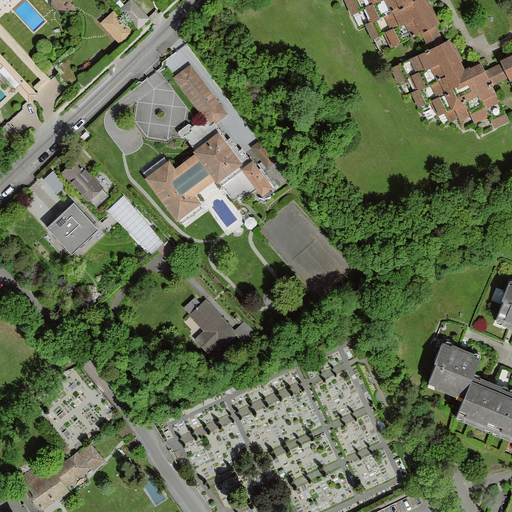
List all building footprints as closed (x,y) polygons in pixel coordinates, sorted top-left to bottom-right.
[(347,0),(352,13),(360,10),(356,0),(347,0)] [(365,0),(370,7),(382,1),(389,15),(382,19),(388,31),(402,25),(410,40),(420,35),(428,52),(408,61),(416,77),(431,70),(437,82),(428,86),(435,99),(443,95),(457,123),(469,117),(473,115),(477,123),(490,116),(497,129),(510,123),(492,88),(508,81),(511,88),(511,55),(499,62),(501,66),(484,74),(479,64),(463,72),(448,42),(442,45),(434,28),(437,27),(424,0),(419,0),(417,1),(416,0),(365,0)] [(147,20),(131,2),(119,13),(136,31),(147,20)] [(111,12),(98,23),(119,47),(132,35),(111,12)] [(0,35),(41,80),(34,87),(39,92),(51,80),(0,24),(0,35)] [(0,71),(29,102),(38,94),(0,53),(0,71)] [(227,113),(191,66),(176,77),(207,119),(212,125),(215,123),(227,113)] [(165,157),(144,173),(179,219),(200,203),(194,195),(217,177),(219,180),(242,163),(215,123),(212,125),(207,119),(203,123),(199,122),(193,127),(191,124),(189,124),(180,131),(179,133),(183,138),(185,138),(186,137),(199,153),(176,171),(165,157)] [(23,139),(10,125),(0,134),(0,135),(12,149),(23,139)] [(253,147),(268,167),(277,160),(262,140),(253,147)] [(79,159),(64,173),(92,203),(107,189),(79,159)] [(274,188),(255,161),(245,169),(264,195),(274,188)] [(55,170),(48,177),(59,191),(67,185),(55,170)] [(97,230),(74,205),(49,227),(72,252),(97,230)] [(43,229),(27,212),(15,224),(31,241),(43,229)] [(168,243),(161,250),(171,262),(179,255),(168,243)] [(511,278),(496,318),(511,324),(511,278)] [(194,316),(192,318),(205,331),(193,342),(206,356),(216,347),(220,351),(236,337),(244,346),(257,335),(244,322),(234,331),(209,303),(205,307),(199,301),(189,311),(194,316)] [(511,438),(511,392),(471,375),(479,356),(443,341),(426,383),(461,397),(453,415),(511,438)] [(36,470),(19,482),(41,511),(71,489),(68,484),(90,469),(77,452),(42,478),(36,470)]
